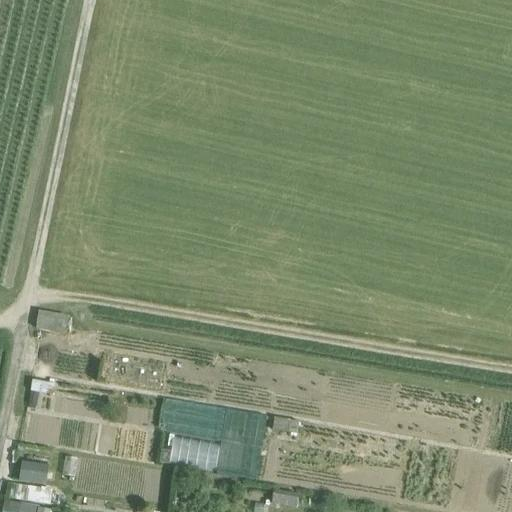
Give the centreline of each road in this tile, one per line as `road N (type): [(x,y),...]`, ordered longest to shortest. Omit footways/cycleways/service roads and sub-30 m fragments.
road 1 (track): [(511,370),(59,295),(0,319)]
road 2 (track): [(0,433),(87,0)]
